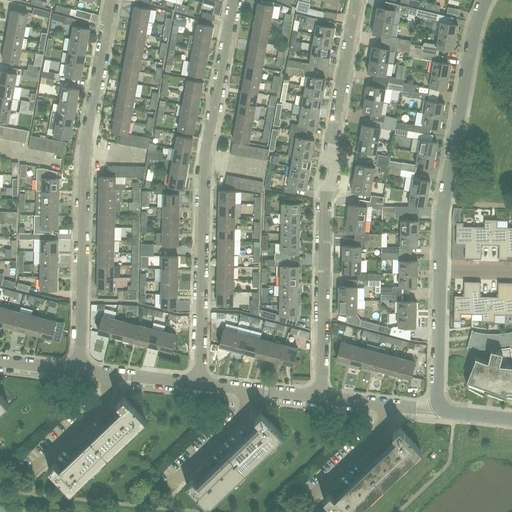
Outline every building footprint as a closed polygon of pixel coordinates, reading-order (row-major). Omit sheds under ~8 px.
[(171,3),(164,1),(162,7),(169,9),(171,3)] [(258,3),(256,16),(271,19),(273,6),(258,3)] [(135,6),(133,19),(149,22),(151,9),(135,6)] [(403,13),(416,16),(417,10),(405,7),(403,13)] [(50,19),(51,13),(34,8),(32,14),(50,19)] [(374,21),(392,24),(395,11),(377,8),(376,11),(374,10),(372,20),(374,21)] [(447,14),(460,16),(461,10),(448,8),(447,14)] [(437,15),(419,10),(417,10),(416,16),(435,21),(437,15)] [(11,11),(9,23),(26,26),(28,14),(11,11)] [(202,18),(215,20),(216,15),(203,12),(202,18)] [(324,18),(336,20),(337,14),(325,12),(324,18)] [(64,23),(65,17),(54,13),(52,19),(64,23)] [(315,30),(314,35),(333,38),(334,28),(317,25),(318,20),(308,18),(296,15),(295,20),(307,23),(309,24),(308,28),(315,30)] [(253,28),(269,31),(271,19),(256,16),(253,28)] [(149,22),(133,19),(131,32),(146,34),(149,22)] [(390,38),(392,24),(374,21),(372,34),(390,38)] [(9,23),(7,35),(23,38),(26,26),(9,23)] [(198,23),(196,36),(212,39),(214,26),(198,23)] [(438,36),(456,39),(458,26),(441,23),(438,36)] [(73,26),(71,39),(88,42),(90,29),(75,27),(73,26)] [(251,41),(266,44),(269,31),(253,28),(251,41)] [(129,44),(144,47),(146,34),(131,32),(129,44)] [(7,35),(5,48),(21,51),(23,38),(7,35)] [(312,45),(331,48),(333,38),(314,35),(312,45)] [(188,48),(193,49),(193,48),(209,51),(212,39),(196,36),(196,37),(190,36),(188,48)] [(411,45),(410,47),(409,51),(422,53),(439,56),(440,49),(453,52),(456,39),(438,36),(437,45),(426,43),(424,44),(423,45),(423,47),(411,45)] [(71,39),(69,51),(86,54),(88,42),(71,39)] [(249,53),(264,56),(266,44),(251,41),(249,53)] [(126,56),(142,59),(144,47),(129,44),(126,56)] [(312,45),(311,54),(329,58),(331,48),(312,45)] [(409,53),(409,51),(410,47),(398,45),(396,51),(409,53)] [(372,47),(369,60),(388,63),(390,50),(372,47)] [(5,48),(2,60),(19,63),(21,51),(5,48)] [(193,48),(193,49),(191,61),(207,64),(209,51),(193,48)] [(69,51),(67,63),(83,66),(86,54),(69,51)] [(409,51),(409,53),(408,57),(421,59),(422,53),(409,51)] [(246,66),(262,68),(264,56),(249,53),(246,66)] [(329,58),(311,54),(309,64),(328,67),(329,58)] [(124,69),(140,72),(142,59),(126,56),(124,69)] [(385,77),(388,63),(369,60),(367,73),(385,77)] [(205,76),(207,64),(191,61),(189,74),(205,76)] [(288,61),(287,67),(305,70),(301,69),(302,63),(288,61)] [(427,74),(449,78),(451,65),(433,62),(431,74),(427,74)] [(65,75),(65,76),(81,79),(83,66),(67,63),(67,64),(65,75)] [(28,64),(27,70),(40,73),(41,66),(28,64)] [(244,78),(260,81),(262,68),(246,66),(244,78)] [(304,77),(305,70),(287,67),(285,74),(304,77)] [(124,69),(122,81),(138,84),(140,72),(124,69)] [(25,70),(23,77),(24,79),(38,81),(40,73),(27,70),(25,70)] [(43,71),(41,77),(54,79),(55,73),(43,71)] [(1,73),(0,79),(0,84),(15,88),(17,75),(1,73)] [(426,79),(430,80),(429,88),(446,91),(449,78),(427,74),(426,79)] [(161,83),(162,76),(156,75),(155,78),(153,77),(153,82),(161,83)] [(41,77),(40,83),(53,86),(54,79),(41,77)] [(305,87),(323,90),(325,80),(307,77),(305,87)] [(242,90),(258,93),(260,81),(244,78),(242,90)] [(403,86),(403,84),(404,80),(392,78),(391,84),(403,86)] [(188,79),(186,92),(202,95),(204,82),(188,79)] [(120,94),(135,97),(138,84),(122,81),(120,94)] [(0,97),(13,100),(15,88),(0,84),(0,97)] [(367,86),(364,99),(382,102),(385,90),(367,86)] [(305,87),(303,96),(322,100),(323,90),(305,87)] [(62,96),(61,100),(77,103),(79,91),(59,88),(58,95),(62,96)] [(403,89),(402,92),(401,96),(414,98),(415,92),(403,89)] [(240,103),(255,106),(258,93),(242,90),(240,103)] [(199,107),(202,95),(186,92),(183,105),(199,107)] [(117,106),(133,109),(135,97),(120,94),(117,106)] [(271,96),(268,108),(274,109),(277,97),(271,96)] [(300,96),(298,105),(320,109),(322,100),(303,96),(300,96)] [(0,97),(0,109),(11,112),(13,100),(0,97)] [(380,115),(382,102),(364,99),(362,112),(380,115)] [(61,100),(59,112),(75,115),(77,103),(61,100)] [(427,101),(425,113),(442,117),(444,104),(427,101)] [(237,115),(253,118),(255,106),(240,103),(237,115)] [(183,105),(181,117),(197,120),(199,107),(183,105)] [(301,106),(300,116),(318,119),(320,109),(298,105),(298,106),(301,106)] [(115,119),(131,121),(133,109),(117,106),(115,119)] [(272,122),(274,109),(268,108),(266,121),(272,122)] [(0,122),(9,124),(11,112),(0,109),(0,122)] [(51,122),(51,123),(73,127),(75,115),(59,112),(57,124),(51,122)] [(440,130),(442,117),(425,113),(422,127),(440,130)] [(237,115),(235,126),(235,128),(251,130),(253,118),(237,115)] [(292,124),(290,130),(307,133),(308,127),(317,129),(318,119),(300,116),(298,125),(292,124)] [(195,133),(197,120),(181,117),(179,130),(195,133)] [(127,134),(129,134),(131,121),(115,119),(113,131),(121,133),(119,144),(125,145),(127,134)] [(73,127),(51,123),(50,129),(56,130),(55,136),(71,139),(73,127)] [(382,128),(395,131),(395,129),(396,125),(384,123),(382,128)] [(362,125),(359,138),(378,141),(380,128),(362,125)] [(251,130),(235,128),(233,140),(249,143),(251,130)] [(10,129),(8,140),(14,141),(16,130),(10,129)] [(280,131),(273,129),(270,143),(276,144),(277,137),(278,137),(280,131)] [(407,137),(408,131),(395,129),(395,131),(394,135),(407,137)] [(294,148),(313,151),(315,141),(306,140),(307,133),(290,130),(289,137),(288,146),(290,147),(294,148)] [(22,131),(20,142),(26,144),(28,132),(22,131)] [(178,136),(175,149),(191,151),(194,139),(178,136)] [(378,141),(359,138),(357,152),(375,155),(378,141)] [(419,140),(417,153),(435,156),(437,143),(419,140)] [(53,153),(59,154),(61,142),(55,141),(53,153)] [(61,142),(59,154),(65,155),(67,143),(61,142)] [(237,156),(239,145),(233,144),(231,154),(237,156)] [(290,147),(289,157),(311,161),(313,151),(294,148),(290,147)] [(173,161),(189,164),(191,151),(175,149),(173,161)] [(269,150),(263,149),(261,160),(267,161),(269,150)] [(148,150),(147,156),(160,159),(161,152),(148,150)] [(435,156),(417,153),(415,166),(433,169),(435,156)] [(293,158),(291,167),(309,170),(311,161),(289,157),(293,158)] [(173,161),(171,173),(187,176),(189,164),(173,161)] [(387,173),(388,167),(389,163),(377,161),(376,167),(381,168),(380,172),(387,173)] [(356,165),(354,178),(372,181),(374,169),(356,165)] [(291,167),(289,177),(308,180),(309,170),(291,167)] [(388,167),(387,173),(400,175),(401,170),(388,167)] [(37,169),(36,191),(59,191),(59,178),(57,178),(57,172),(44,169),(37,169)] [(171,173),(171,174),(169,186),(184,189),(187,176),(171,173)] [(233,177),(227,175),(225,187),(231,188),(233,177)] [(100,177),(100,190),(116,190),(116,189),(126,190),(126,184),(116,183),(117,177),(114,177),(108,177),(100,177)] [(239,178),(233,177),(231,188),(237,189),(239,178)] [(308,180),(289,177),(287,187),(285,186),(284,193),(296,195),(297,189),(306,190),(308,180)] [(237,189),(243,190),(245,179),(239,178),(237,189)] [(372,181),(354,178),(352,191),(370,195),(372,181)] [(251,180),(245,179),(243,190),(249,191),(251,180)] [(413,179),(411,191),(428,194),(430,182),(413,179)] [(249,191),(255,192),(257,181),(251,180),(249,191)] [(263,182),(257,181),(255,192),(261,193),(263,182)] [(116,203),(116,202),(116,190),(100,190),(100,203),(116,203)] [(36,191),(42,191),(42,203),(59,203),(59,191),(36,191)] [(219,204),(235,204),(235,192),(220,191),(219,204)] [(428,194),(411,191),(408,205),(426,208),(428,194)] [(20,194),(20,203),(25,203),(25,202),(31,202),(32,194),(20,194)] [(165,195),(165,207),(180,208),(180,195),(165,195)] [(349,205),(347,218),(371,221),(371,220),(372,208),(382,210),(382,207),(383,204),(370,201),(370,202),(362,200),(361,206),(358,206),(352,206),(349,205)] [(36,215),(59,216),(59,203),(42,203),(42,215),(36,215)] [(116,216),(116,203),(100,203),(99,215),(116,216)] [(234,217),(235,204),(219,204),(219,217),(234,217)] [(281,204),(281,214),(299,215),(300,205),(281,204)] [(180,220),(180,208),(165,207),(164,220),(180,220)] [(281,224),(299,225),(299,215),(281,214),(281,224)] [(36,215),(35,234),(53,234),(53,228),(58,229),(59,216),(36,215)] [(115,228),(115,227),(116,216),(99,215),(99,228),(115,228)] [(219,217),(219,229),(234,230),(234,217),(219,217)] [(4,224),(12,224),(11,230),(17,230),(17,218),(4,218),(4,224)] [(347,218),(346,231),(350,232),(354,232),(364,233),(365,220),(371,221),(347,218)] [(164,220),(164,233),(179,233),(180,220),(164,220)] [(474,227),(473,259),(481,259),(481,245),(490,245),(491,220),(485,220),(484,227),(474,227)] [(491,220),(490,245),(499,245),(499,260),(508,260),(508,258),(508,228),(497,227),(497,220),(491,220)] [(400,221),(400,234),(418,234),(418,221),(414,221),(400,221)] [(456,224),(456,244),(465,244),(465,259),(473,259),(474,227),(463,226),(463,223),(460,223),(456,223),(456,224)] [(299,234),(299,225),(281,224),(280,234),(299,234)] [(115,241),(115,228),(99,228),(99,240),(115,241)] [(219,229),(218,242),(234,242),(234,230),(219,229)] [(179,233),(164,233),(164,245),(179,246),(179,233)] [(32,234),(32,239),(34,240),(41,240),(41,252),(58,252),(58,240),(55,240),(53,240),(53,234),(35,234),(32,234)] [(280,234),(280,243),(299,244),(299,234),(280,234)] [(394,248),(394,254),(412,254),(412,247),(414,247),(418,247),(418,234),(400,234),(400,247),(400,248),(394,248)] [(99,253),(115,253),(115,241),(99,240),(99,253)] [(138,254),(138,246),(138,241),(130,240),(130,245),(132,246),(132,254),(138,254)] [(233,255),(234,242),(218,242),(218,254),(233,255)] [(299,254),(299,244),(280,243),(280,253),(275,253),(275,260),(290,260),(291,254),(299,254)] [(343,246),(342,260),(365,260),(365,253),(361,253),(361,247),(352,247),(347,246),(343,246)] [(41,252),(41,264),(58,265),(58,252),(41,252)] [(115,266),(115,253),(99,253),(98,266),(115,266)] [(218,254),(218,267),(233,267),(233,255),(218,254)] [(394,254),(394,260),(400,260),(400,261),(399,274),(417,274),(417,261),(413,261),(411,261),(412,254),(394,254)] [(163,270),(179,270),(179,257),(163,257),(163,270)] [(277,276),(280,276),(299,276),(299,266),(290,266),(290,260),(275,260),(274,267),(277,267),(277,276)] [(342,260),(342,273),(346,273),(357,273),(361,273),(361,272),(361,261),(365,261),(365,260),(342,260)] [(41,264),(41,277),(57,277),(58,265),(41,264)] [(98,278),(114,279),(115,266),(98,266),(98,278)] [(233,280),(233,267),(218,267),(217,280),(233,280)] [(178,282),(179,270),(163,270),(163,282),(178,282)] [(393,288),(393,294),(409,294),(409,287),(413,287),(417,287),(417,274),(399,274),(399,287),(393,287),(393,288)] [(280,276),(280,286),(298,286),(299,276),(280,276)] [(41,277),(40,289),(57,290),(57,277),(41,277)] [(114,291),(114,279),(98,278),(98,291),(114,291)] [(14,288),(16,282),(3,279),(1,285),(14,288)] [(217,280),(217,292),(232,293),(233,280),(217,280)] [(178,295),(178,282),(163,282),(163,295),(178,295)] [(454,296),(454,321),(461,321),(461,314),(471,314),(472,282),(464,282),(464,296),(454,296)] [(472,282),(471,314),(482,314),(482,322),(488,322),(489,297),(480,296),(481,282),(472,282)] [(29,292),(30,286),(18,283),(17,289),(29,292)] [(489,297),(488,322),(495,322),(495,315),(505,315),(506,283),(498,283),(498,297),(489,297)] [(280,286),(280,296),(298,296),(298,286),(280,286)] [(339,287),(338,300),(357,300),(357,287),(346,287),(343,287),(339,287)] [(3,295),(11,297),(13,291),(4,288),(3,295)] [(19,293),(13,291),(11,297),(18,299),(19,293)] [(137,292),(131,291),(125,291),(125,299),(136,300),(137,292)] [(217,292),(217,300),(217,305),(232,305),(232,293),(217,292)] [(393,300),(393,301),(399,301),(398,314),(416,314),(416,301),(412,301),(409,301),(409,294),(393,294),(393,300)] [(36,303),(37,297),(28,295),(27,301),(36,303)] [(178,308),(178,295),(163,295),(162,307),(178,308)] [(280,296),(280,305),(298,306),(298,296),(280,296)] [(44,298),(37,297),(36,303),(42,305),(44,298)] [(338,300),(338,313),(342,313),(357,313),(357,300),(338,300)] [(280,305),(279,316),(298,316),(298,306),(280,305)] [(8,309),(0,307),(0,324),(4,326),(8,309)] [(148,308),(147,314),(156,316),(157,310),(148,308)] [(10,329),(16,330),(20,312),(8,309),(4,326),(10,327),(10,329)] [(275,321),(277,315),(265,311),(263,317),(275,321)] [(32,315),(20,312),(16,330),(19,331),(20,330),(28,332),(32,315)] [(398,314),(398,327),(412,327),(416,327),(416,314),(398,314)] [(45,319),(32,315),(28,332),(35,334),(34,335),(40,337),(45,319)] [(111,337),(116,318),(104,315),(99,333),(107,335),(107,336),(111,337)] [(253,317),(246,315),(244,321),(252,323),(253,317)] [(128,322),(116,318),(111,337),(116,339),(116,337),(124,339),(128,322)] [(56,322),(45,319),(40,337),(44,337),(44,336),(52,338),(51,340),(60,342),(64,328),(55,326),(56,322)] [(361,320),(359,326),(371,329),(378,331),(379,325),(361,320)] [(131,343),(135,344),(140,325),(128,322),(124,339),(131,341),(131,343)] [(153,328),(140,325),(135,344),(140,345),(140,344),(148,346),(153,328)] [(379,325),(378,331),(383,333),(390,334),(392,328),(379,325)] [(165,332),(153,328),(148,346),(155,348),(155,349),(160,350),(165,332)] [(219,346),(227,348),(227,349),(231,351),(236,333),(224,329),(219,346)] [(511,366),(511,357),(509,349),(511,348),(511,332),(505,334),(497,334),(489,334),(480,333),(472,332),(473,330),(472,330),(467,349),(468,349),(468,347),(476,349),(484,350),(491,350),(488,362),(484,361),(475,357),(475,358),(477,359),(466,385),(485,395),(487,392),(505,399),(507,395),(511,396),(511,366)] [(177,335),(165,332),(160,350),(164,352),(165,350),(172,352),(177,335)] [(236,333),(231,351),(236,352),(236,350),(244,352),(248,336),(236,333)] [(380,341),(393,345),(395,339),(381,335),(380,341)] [(244,352),(252,354),(251,356),(256,357),(260,339),(248,336),(244,352)] [(260,339),(256,357),(260,358),(261,357),(268,359),(273,342),(260,339)] [(280,363),(285,345),(273,342),(268,359),(276,361),(276,362),(280,363)] [(344,363),(349,364),(354,345),(341,342),(337,359),(345,361),(344,363)] [(285,345),(280,363),(285,365),(285,363),(293,365),(297,349),(285,345)] [(366,348),(354,345),(349,364),(353,365),(354,364),(361,366),(366,348)] [(373,371),(378,351),(366,348),(361,366),(369,368),(369,369),(373,371)] [(379,352),(378,351),(373,371),(378,372),(378,370),(386,372),(390,355),(384,353),(385,349),(380,348),(379,352)] [(403,358),(390,355),(386,372),(393,374),(393,376),(397,377),(403,358)] [(402,378),(402,377),(410,379),(415,361),(403,358),(397,377),(402,378)] [(0,412),(9,404),(0,394),(0,412)] [(70,492),(121,444),(146,420),(125,397),(118,404),(115,407),(118,413),(60,468),(55,463),(49,470),(70,492)] [(208,507),(233,484),(246,471),(284,435),(266,417),(267,417),(262,412),(255,419),(253,422),(256,428),(198,483),(193,478),(187,485),(208,507)] [(393,444),(337,498),(335,499),(330,494),(324,500),(334,511),(357,511),(421,451),(403,433),(404,432),(399,428),(392,434),(393,435),(390,438),(393,444)]
